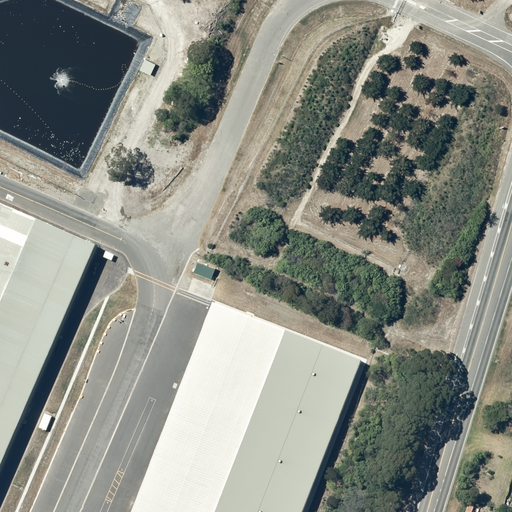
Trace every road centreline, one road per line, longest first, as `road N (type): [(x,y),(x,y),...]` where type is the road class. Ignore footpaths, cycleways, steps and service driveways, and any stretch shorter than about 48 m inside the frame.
road 1 (track): [(162,0),(178,10),(185,41),(123,170),(129,206),(393,328)]
road 2 (trunk): [(511,100),(481,158),(443,265),(373,511)]
road 3 (trunk): [(429,511),(511,219)]
